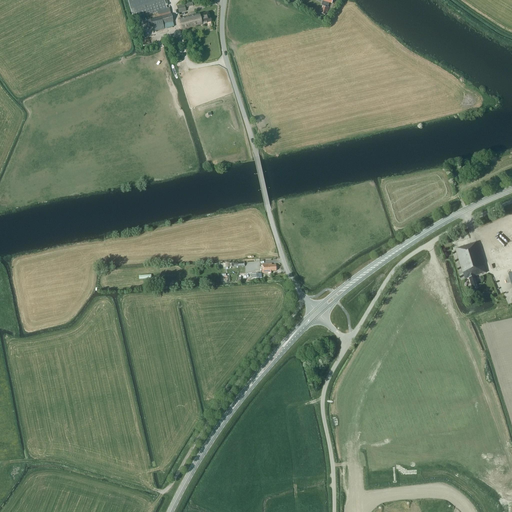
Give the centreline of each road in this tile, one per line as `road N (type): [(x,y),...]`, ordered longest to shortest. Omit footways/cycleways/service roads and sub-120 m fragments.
road 1 (unclassified): [(314,309),(278,244),(222,36),(224,0)]
road 2 (unclassified): [(349,342),(406,257),(511,201)]
road 3 (unclassified): [(334,511),(322,398),(349,342)]
road 4 (primary): [(314,309),(232,409)]
road 5 (primary): [(232,409),(319,314)]
road 6 (primary): [(418,237),(314,309)]
road 7 (primary): [(319,314),(418,237)]
road 8 (primary): [(170,511),(232,409)]
